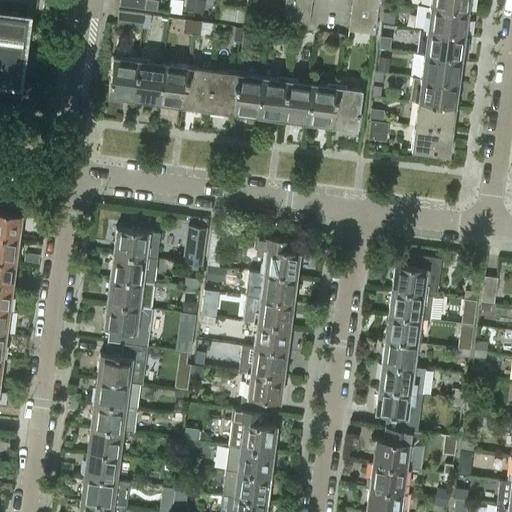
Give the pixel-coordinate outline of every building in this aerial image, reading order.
[(0,0),(0,81),(19,84),(25,37),(28,10),(0,6),(0,0)] [(157,0),(155,0),(144,0),(143,8),(155,9),(157,0)] [(186,0),(185,9),(193,10),(194,0),(186,0)] [(203,0),(194,0),(193,10),(201,12),(203,0)] [(310,0),(284,0),(283,7),(309,11),(310,0)] [(468,0),(428,0),(428,4),(467,9),(468,0)] [(376,8),(350,4),(349,16),(375,20),(376,8)] [(467,9),(428,4),(425,28),(464,33),(467,9)] [(237,6),(235,20),(243,21),(245,7),(237,6)] [(253,8),(245,7),(243,21),(251,22),(253,8)] [(309,11),(283,7),(282,20),(307,24),(309,11)] [(117,9),(115,24),(140,28),(141,26),(143,13),(117,9)] [(393,12),(382,10),(380,21),(392,22),(393,12)] [(150,13),(143,13),(141,26),(148,27),(150,13)] [(375,20),(349,16),(347,29),(373,33),(375,20)] [(192,19),(184,18),(182,32),(190,33),(192,19)] [(201,20),(192,19),(190,33),(199,34),(201,20)] [(242,27),(234,26),(232,39),(240,41),(242,28),(242,27)] [(250,29),(242,28),(240,41),(248,42),(250,29)] [(464,33),(425,28),(422,52),(461,57),(464,33)] [(326,32),(318,31),(317,39),(325,40),(326,32)] [(381,37),(380,46),(390,48),(391,38),(381,37)] [(461,57),(422,52),(419,75),(458,81),(461,57)] [(106,95),(131,98),(137,58),(111,55),(109,77),(108,77),(108,82),(106,95)] [(161,61),(137,58),(131,98),(156,102),(161,61)] [(186,65),(161,61),(156,102),(181,105),(186,65)] [(211,68),(186,65),(181,105),(205,108),(211,68)] [(236,71),(211,68),(205,108),(230,112),(236,71)] [(260,75),(236,71),(230,112),(255,115),(260,75)] [(286,78),(260,75),(255,115),(281,118),(286,78)] [(458,81),(419,75),(416,99),(455,104),(458,81)] [(311,81),(286,78),(281,118),(306,121),(311,81)] [(336,85),(311,81),(306,121),(330,125),(336,85)] [(360,88),(336,85),(330,125),(355,128),(357,115),(357,116),(358,111),(357,111),(360,88)] [(455,104),(416,99),(412,124),(452,129),(455,104)] [(369,110),(368,118),(383,120),(384,112),(369,110)] [(367,137),(385,139),(387,121),(369,119),(367,137)] [(452,129),(412,124),(409,148),(448,153),(452,129)] [(0,234),(17,237),(20,213),(11,212),(13,200),(0,198),(0,234)] [(218,265),(219,257),(224,221),(211,220),(207,255),(206,263),(218,265)] [(189,224),(183,261),(201,263),(206,226),(189,224)] [(155,257),(158,231),(115,225),(111,251),(155,257)] [(0,259),(14,261),(17,237),(0,234),(0,259)] [(254,245),(265,246),(263,261),(261,260),(260,271),(295,275),(298,250),(294,249),(295,240),(296,240),(296,239),(255,234),(254,245)] [(152,281),(155,257),(111,251),(108,275),(141,279),(152,281)] [(14,261),(0,259),(0,284),(11,286),(14,261)] [(393,262),(389,287),(424,291),(426,282),(423,282),(425,266),(393,262)] [(224,267),(206,264),(205,278),(223,280),(224,267)] [(295,275),(260,271),(258,280),(261,280),(259,295),(291,300),(295,275)] [(496,276),(483,274),(479,299),(493,301),(496,276)] [(141,279),(108,275),(105,300),(140,304),(141,295),(139,295),(141,279)] [(198,287),(199,278),(183,276),(182,285),(198,287)] [(11,286),(0,284),(0,307),(8,309),(11,286)] [(428,317),(431,292),(424,291),(389,287),(386,312),(419,316),(428,317)] [(464,289),(463,297),(474,299),(476,290),(464,289)] [(291,300),(259,295),(257,311),(254,310),(253,320),(288,324),(291,300)] [(474,299),(463,297),(460,317),(472,319),(474,299)] [(493,301),(479,299),(478,307),(492,309),(493,301)] [(140,304),(105,300),(101,326),(107,327),(106,339),(132,343),(136,315),(138,315),(140,304)] [(183,302),(182,310),(194,312),(195,304),(183,302)] [(194,312),(182,310),(181,318),(193,320),(194,312)] [(215,315),(199,312),(198,321),(214,323),(215,315)] [(419,316),(386,312),(383,336),(418,341),(419,332),(417,331),(419,316)] [(288,324),(253,320),(252,330),(254,330),(252,346),(285,350),(288,324)] [(418,341),(383,336),(380,361),(412,365),(414,351),(416,351),(418,341)] [(458,338),(457,346),(469,348),(470,340),(458,338)] [(132,343),(106,339),(105,352),(99,351),(95,376),(127,381),(132,343)] [(486,342),(474,340),(473,348),(485,349),(486,342)] [(285,350),(252,346),(251,360),(248,360),(247,370),(281,375),(285,350)] [(469,348),(457,346),(456,354),(468,355),(469,348)] [(485,349),(473,348),(472,356),(484,357),(485,349)] [(205,364),(206,356),(193,354),(193,363),(201,364),(205,364)] [(421,392),(424,367),(412,365),(380,361),(376,385),(421,392)] [(200,375),(201,364),(193,363),(190,362),(189,371),(191,374),(200,375)] [(281,375),(247,370),(245,380),(248,380),(246,395),(240,394),(239,407),(264,411),(266,398),(278,400),(281,375)] [(174,374),(172,385),(185,386),(186,375),(174,374)] [(136,407),(139,382),(127,381),(95,376),(92,401),(136,407)] [(416,429),(421,392),(376,385),(373,411),(385,412),(384,424),(416,429)] [(451,387),(450,395),(462,397),(463,389),(451,387)] [(462,397),(450,395),(449,403),(461,404),(462,397)] [(133,431),(136,407),(92,401),(89,425),(121,429),(133,431)] [(478,404),(466,402),(465,410),(477,411),(478,404)] [(264,411),(239,407),(232,406),(230,418),(227,444),(271,450),(275,424),(263,423),(264,411)] [(182,422),(183,413),(172,412),(171,420),(182,422)] [(408,467),(412,441),(420,435),(420,430),(416,429),(384,424),(382,437),(374,436),(371,461),(408,467)] [(121,429),(89,425),(85,450),(117,454),(121,429)] [(197,427),(183,426),(182,436),(196,438),(197,427)] [(473,441),(461,440),(460,447),(472,449),(473,441)] [(268,475),(271,450),(227,444),(224,469),(268,475)] [(472,449),(460,447),(459,456),(470,457),(472,449)] [(117,454),(85,450),(82,474),(114,479),(117,454)] [(408,467),(371,461),(368,486),(405,491),(408,467)] [(265,499),(268,475),(224,469),(221,493),(265,499)] [(114,479),(82,474),(79,498),(111,503),(114,479)] [(190,489),(191,482),(174,479),(173,487),(186,488),(190,489)] [(402,511),(405,491),(368,486),(364,510),(376,511),(402,511)] [(184,504),(186,488),(173,487),(171,502),(184,504)] [(436,487),(435,495),(447,496),(448,489),(436,487)] [(454,488),(453,497),(467,498),(468,490),(454,488)] [(263,511),(265,499),(221,493),(218,511),(263,511)] [(447,496),(435,495),(434,503),(445,504),(447,496)] [(121,511),(122,504),(111,503),(79,498),(77,511),(121,511)] [(511,511),(511,505),(506,504),(494,503),(492,511),(511,511)]
